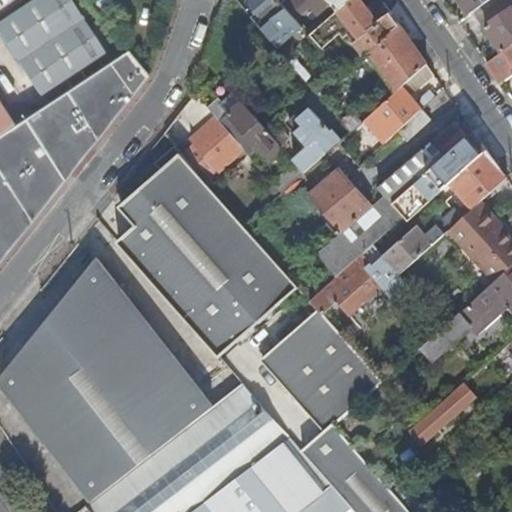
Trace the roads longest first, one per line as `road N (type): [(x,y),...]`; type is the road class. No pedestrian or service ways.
road 1 (unclassified): [(200,0),(169,90),(0,296)]
road 2 (residential): [(511,144),(414,0)]
